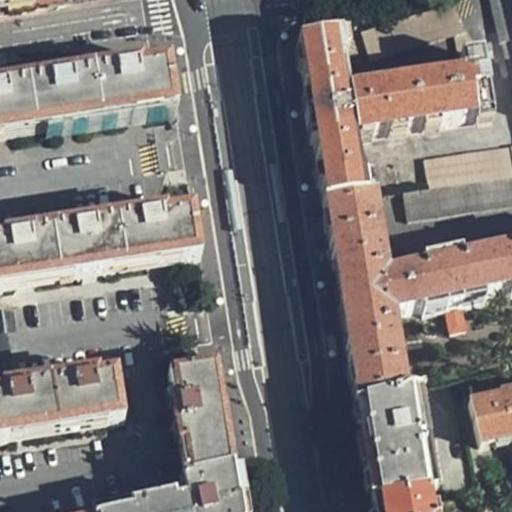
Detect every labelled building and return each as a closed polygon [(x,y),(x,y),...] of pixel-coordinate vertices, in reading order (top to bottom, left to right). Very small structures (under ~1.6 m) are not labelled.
[(511,0),(489,0),(498,45),(502,45),(509,76),(511,93),(511,147),(507,148),(511,173),(511,0)] [(477,59),(449,5),(374,29),(382,58),(451,36),(458,82),(347,98),(339,41),(295,48),(321,208),(364,201),(355,141),(477,122),(492,119),(481,61),(477,59)] [(368,62),(382,58),(374,29),(360,34),(368,62)] [(0,145),(176,118),(168,69),(0,95),(0,145)] [(511,177),(511,173),(507,148),(421,161),(425,192),(511,177)] [(511,177),(425,192),(399,196),(404,222),(463,214),(511,205),(511,177)] [(364,201),(321,208),(353,413),(405,403),(392,326),(441,315),(443,319),(459,315),(458,311),(511,297),(511,249),(449,264),(447,261),(431,264),(431,268),(385,280),(371,200),(364,201)] [(200,265),(191,215),(77,233),(0,245),(0,295),(153,272),(200,265)] [(464,337),(461,323),(446,327),(449,340),(464,337)] [(7,368),(0,368),(0,379),(8,378),(7,368)] [(186,494),(235,485),(216,372),(207,373),(182,377),(167,379),(186,494)] [(0,447),(122,429),(116,381),(81,386),(11,397),(0,398),(0,447)] [(511,397),(502,400),(503,403),(472,412),(481,454),(498,451),(497,446),(510,443),(511,446),(511,397)] [(433,496),(416,401),(405,403),(353,413),(368,507),(424,498),(433,496)] [(239,511),(235,485),(186,494),(187,497),(113,511),(239,511)] [(425,511),(424,498),(368,507),(368,511),(425,511)]
